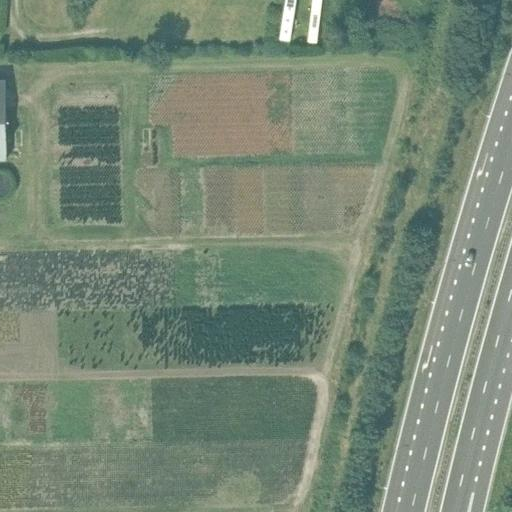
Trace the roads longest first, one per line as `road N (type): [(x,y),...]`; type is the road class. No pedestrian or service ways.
road 1 (trunk): [(511,142),(409,511)]
road 2 (trunk): [(470,445),(511,288)]
